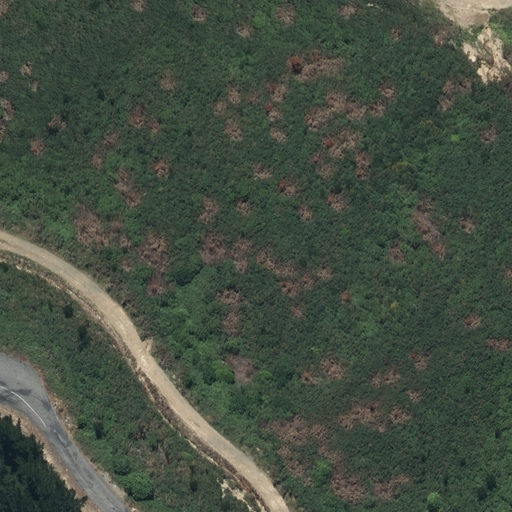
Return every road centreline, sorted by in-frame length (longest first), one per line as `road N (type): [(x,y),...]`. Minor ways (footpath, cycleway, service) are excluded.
road 1 (track): [(0,244),(59,265),(100,296),(163,387),(248,467),(275,511)]
road 2 (track): [(0,388),(25,397),(117,511)]
